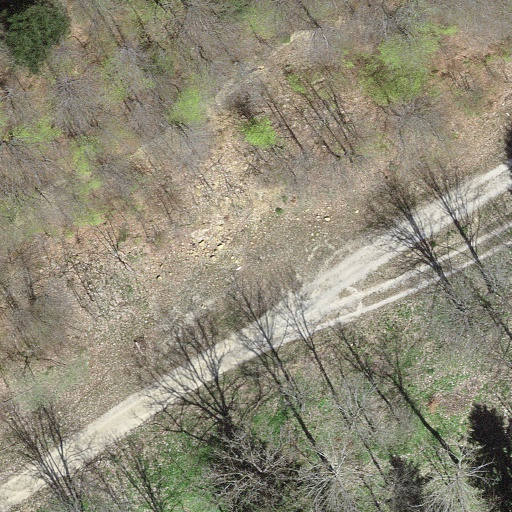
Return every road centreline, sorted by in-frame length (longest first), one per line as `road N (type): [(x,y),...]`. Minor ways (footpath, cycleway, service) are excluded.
road 1 (track): [(511,177),(0,496)]
road 2 (track): [(311,309),(394,286),(511,229)]
